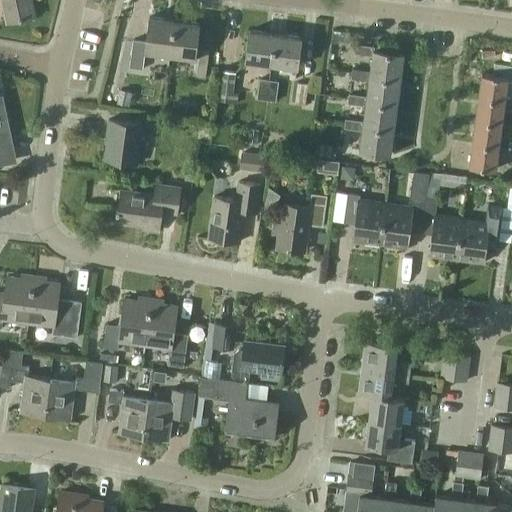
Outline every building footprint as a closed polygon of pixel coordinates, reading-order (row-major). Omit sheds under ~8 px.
[(1,0),(7,22),(35,16),(31,0),(1,0)] [(145,51),(170,54),(174,19),(149,16),(146,41),(133,39),(129,67),(142,69),(145,51)] [(174,19),(170,54),(194,57),(192,75),(205,77),(209,49),(196,47),(199,23),(174,19)] [(271,63),(275,33),(249,30),(245,60),(271,63)] [(275,33),(271,63),(297,67),(301,36),(275,33)] [(372,55),(370,71),(369,73),(400,77),(403,52),(374,48),(374,46),(355,43),(354,53),(372,55)] [(482,72),(479,95),(505,99),(508,77),(511,78),(511,64),(494,62),(493,74),(482,72)] [(366,98),(396,102),(400,77),(369,73),(370,71),(352,68),(350,78),(369,80),(366,96),(366,98)] [(235,72),(222,70),(218,101),(239,103),(240,92),(233,91),(235,72)] [(257,98),(266,99),(269,79),(259,78),(257,98)] [(278,80),(269,79),(266,99),(275,100),(278,80)] [(308,83),(297,82),(295,103),(305,105),(308,83)] [(132,91),(119,88),(116,102),(129,105),(132,91)] [(393,128),(396,102),(366,98),(366,96),(348,93),(347,103),(365,105),(363,122),(363,124),(393,128)] [(505,99),(479,95),(475,119),(501,122),(505,99)] [(0,162),(15,160),(1,96),(0,96),(0,162)] [(142,123),(109,119),(106,140),(107,140),(105,158),(137,162),(142,123)] [(363,124),(363,122),(346,119),(345,127),(362,129),(359,151),(389,155),(393,128),(363,124)] [(500,132),(501,122),(475,119),(472,142),(498,146),(500,132)] [(495,169),(498,146),(472,142),(469,165),(495,169)] [(335,146),(315,144),(314,156),(334,158),(335,146)] [(264,155),(241,152),(239,167),(262,170),(264,155)] [(339,161),(318,158),(317,171),(337,173),(339,161)] [(194,166),(186,165),(184,179),(192,180),(194,166)] [(355,166),(342,165),(340,178),(353,180),(355,166)] [(420,232),(425,193),(428,173),(414,171),(408,205),(385,202),(380,243),(406,247),(409,230),(420,232)] [(260,184),(239,181),(236,199),(214,196),(208,237),(238,241),(243,210),(256,212),(260,184)] [(180,187),(155,183),(154,193),(122,189),(117,221),(143,225),(143,228),(158,231),(161,210),(176,212),(180,187)] [(327,195),(311,192),(309,206),(283,202),(280,222),(274,222),(273,233),(278,233),(276,247),(304,250),(308,224),(322,226),(327,195)] [(380,243),(385,202),(360,198),(360,194),(347,192),(343,222),(355,223),(352,239),(380,243)] [(429,254),(456,258),(461,216),(435,212),(438,195),(425,193),(420,232),(432,234),(429,254)] [(485,220),(461,216),(456,258),(483,262),(485,245),(496,247),(502,206),(488,203),(485,220)] [(28,321),(34,274),(7,271),(5,290),(0,289),(0,327),(1,327),(2,318),(28,321)] [(34,274),(28,321),(53,324),(52,333),(77,336),(81,301),(57,298),(59,277),(34,274)] [(145,343),(151,297),(125,294),(121,325),(106,323),(103,347),(117,349),(119,339),(145,343)] [(151,297),(145,343),(170,346),(167,363),(183,365),(184,355),(190,356),(192,338),(187,337),(187,333),(173,331),(177,301),(151,297)] [(210,369),(213,346),(233,348),(236,325),(207,321),(201,368),(210,369)] [(284,344),(244,339),(243,352),(234,351),(230,376),(248,378),(249,369),(281,373),(284,344)] [(361,366),(409,373),(410,363),(400,361),(399,365),(393,364),(396,345),(364,341),(361,366)] [(19,411),(45,415),(50,376),(27,373),(28,365),(20,364),(22,351),(4,349),(3,351),(4,351),(0,377),(0,386),(9,387),(10,379),(23,381),(19,411)] [(444,351),(442,364),(467,367),(468,355),(444,351)] [(75,380),(50,376),(45,415),(71,418),(75,388),(98,391),(102,361),(86,359),(84,377),(76,375),(75,380)] [(117,363),(104,362),(102,380),(114,381),(117,363)] [(465,380),(467,367),(442,364),(440,377),(465,380)] [(409,373),(361,366),(357,392),(371,394),(371,393),(389,395),(392,377),(398,378),(397,381),(407,383),(409,373)] [(246,382),(215,378),(213,397),(229,399),(225,431),(273,438),(278,401),(248,397),(244,396),(246,382)] [(495,393),(511,395),(511,382),(497,381),(495,393)] [(143,435),(148,397),(123,394),(124,390),(110,388),(108,400),(121,402),(117,432),(143,435)] [(171,400),(148,397),(143,435),(169,439),(172,416),(190,418),(194,391),(172,388),(171,400)] [(371,394),(368,418),(400,422),(402,404),(408,405),(408,408),(418,410),(419,399),(389,395),(371,393),(371,394)] [(511,395),(495,393),(494,406),(511,408),(511,395)] [(400,422),(368,418),(365,444),(387,447),(386,459),(411,463),(414,440),(404,438),(403,442),(397,441),(400,422)] [(490,436),(511,438),(511,426),(491,424),(490,436)] [(511,438),(490,436),(488,449),(511,451),(511,438)] [(438,450),(421,448),(420,460),(436,462),(438,450)] [(458,450),(454,475),(464,476),(467,476),(470,452),(458,450)] [(483,453),(470,452),(467,476),(479,478),(483,453)] [(382,511),(384,496),(383,496),(370,494),(374,464),(354,461),(352,473),(347,472),(345,488),(359,490),(356,511),(382,511)] [(384,496),(382,511),(407,511),(409,500),(408,500),(391,497),(391,491),(395,492),(396,481),(386,480),(383,496),(384,496)] [(432,511),(458,511),(460,498),(461,498),(463,481),(452,480),(451,490),(454,491),(453,497),(434,494),(433,503),(434,503),(432,511)] [(31,511),(35,487),(0,482),(0,484),(0,511),(31,511)] [(432,511),(434,503),(433,503),(416,501),(416,495),(420,495),(421,485),(411,483),(408,500),(409,500),(407,511),(432,511)] [(458,511),(483,511),(485,501),(486,501),(488,485),(477,483),(476,493),(479,494),(479,500),(461,498),(460,498),(458,511)] [(77,492),(60,490),(57,511),(100,511),(102,499),(77,496),(77,492)] [(509,511),(511,504),(486,501),(485,501),(483,511),(509,511)]
